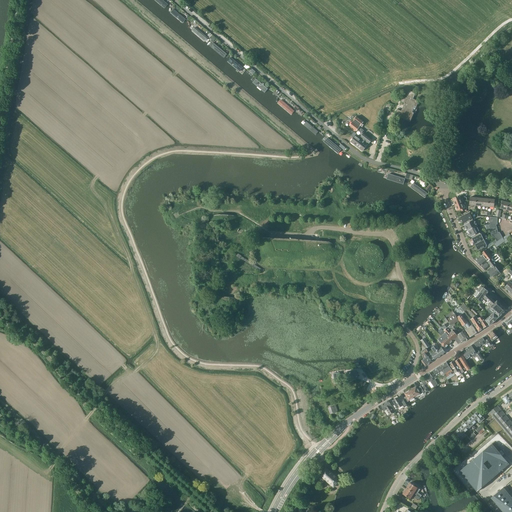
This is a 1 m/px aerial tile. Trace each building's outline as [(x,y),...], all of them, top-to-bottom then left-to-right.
[(153,0),(164,9),(168,5),(162,0),(153,0)] [(170,13),(183,24),(187,20),(174,9),(170,13)] [(191,31),(205,43),(208,39),(195,28),(191,31)] [(209,46),(224,59),(228,56),(213,44),(209,46)] [(226,61),(243,75),(246,71),(230,57),(226,61)] [(253,83),(265,94),(268,89),(256,79),(253,83)] [(395,115),(410,121),(414,113),(412,112),(414,107),(416,107),(419,101),(413,99),(415,93),(410,91),(407,98),(403,96),(401,102),(405,103),(401,111),(398,109),(395,115)] [(278,104),(292,116),(295,112),(281,100),(278,104)] [(353,121),(360,126),(363,122),(356,117),(353,121)] [(362,133),(364,130),(359,127),(360,126),(353,121),(350,125),(357,131),(358,130),(361,133),(362,133)] [(303,125),(316,136),(319,132),(306,122),(303,125)] [(357,147),(362,140),(360,139),(355,135),(356,134),(354,132),(351,135),(354,138),(350,142),(356,146),(357,147)] [(362,140),(357,147),(362,151),(367,145),(366,144),(368,142),(369,143),(372,140),(364,133),(360,139),(362,140)] [(325,143),(337,153),(340,149),(328,139),(325,143)] [(405,179),(388,174),(387,179),(403,184),(405,179)] [(407,184),(424,198),(428,193),(410,180),(407,184)] [(460,196),(453,199),(455,205),(462,202),(467,200),(467,198),(461,195),(460,196)] [(462,202),(455,205),(457,211),(461,209),(462,211),(465,210),(464,208),(465,208),(462,202)] [(471,212),(461,217),(463,223),(468,221),(469,222),(475,219),(475,214),(473,214),(471,212)] [(238,227),(238,215),(214,215),(216,224),(238,227)] [(468,221),(464,223),(465,224),(464,224),(467,231),(468,231),(474,227),(477,226),(478,226),(475,220),(469,222),(468,221)] [(474,227),(468,231),(471,237),(472,237),(472,238),(478,236),(477,234),(478,234),(479,233),(480,232),(477,226),(474,227)] [(500,232),(498,232),(493,235),(497,242),(503,238),(500,232)] [(478,236),(472,238),(475,244),(481,241),(484,240),(481,234),(480,234),(479,233),(478,234),(477,234),(478,236)] [(306,267),(333,266),(343,251),(335,243),(319,241),(262,237),(261,236),(258,236),(258,237),(257,255),(260,263),(279,267),(306,267)] [(478,250),(483,247),(484,248),(487,247),(486,246),(487,246),(487,245),(490,244),(487,238),(484,240),(481,241),(475,244),(478,250)] [(390,253),(383,252),(380,247),(377,244),(373,243),(370,243),(346,250),(344,261),(350,274),(365,282),(374,282),(383,278),(391,271),(395,264),(394,256),(390,253)] [(487,249),(481,253),(482,255),(487,261),(492,258),(487,249)] [(263,271),(264,269),(242,257),(242,256),(235,252),(234,255),(240,259),(241,258),(263,271)] [(482,255),(475,260),(480,266),(482,264),(483,265),(486,262),(487,262),(487,261),(482,255)] [(487,272),(488,272),(493,277),(500,272),(495,266),(497,264),(495,262),(496,262),(494,260),(489,264),(492,268),(487,272)] [(400,300),(401,287),(397,284),(376,283),(370,288),(370,299),(400,300)] [(480,292),(476,297),(481,302),(484,298),(487,294),(489,292),(483,287),(481,286),(479,288),(477,287),(475,289),(480,292)] [(487,294),(484,298),(490,304),(494,300),(487,294)] [(226,297),(221,297),(220,305),(233,306),(233,297),(226,297)] [(492,305),(487,309),(492,314),(494,312),(499,317),(507,310),(497,301),(496,302),(494,300),(490,304),(492,305)] [(477,318),(476,318),(483,328),(489,325),(488,324),(482,316),(474,308),(471,310),(476,315),(477,314),(480,317),(477,318)] [(492,314),(485,320),(488,324),(489,325),(492,323),(496,320),(499,317),(494,312),(492,314)] [(450,322),(449,323),(452,327),(455,325),(454,323),(459,320),(457,317),(455,314),(448,319),(450,322)] [(462,314),(457,317),(459,320),(463,326),(468,322),(462,314)] [(471,319),(471,320),(478,331),(483,328),(476,318),(477,318),(475,316),(471,319)] [(468,322),(463,326),(470,336),(477,332),(472,324),(470,326),(468,322)] [(444,324),(441,327),(444,330),(453,340),(455,339),(458,344),(462,342),(457,335),(450,325),(447,328),(444,324)] [(453,340),(444,330),(439,334),(441,336),(449,344),(453,340)] [(469,338),(464,330),(457,335),(462,342),(462,343),(466,340),(469,338)] [(497,335),(493,330),(488,334),(491,338),(490,338),(491,340),(497,335)] [(449,344),(441,336),(438,340),(438,341),(439,340),(441,342),(440,343),(442,344),(441,345),(443,348),(444,347),(445,348),(449,344)] [(486,342),(483,337),(474,343),(477,348),(486,342)] [(424,338),(421,341),(426,348),(429,346),(424,338)] [(439,349),(436,345),(434,345),(432,346),(432,348),(431,348),(434,352),(431,354),(432,354),(435,359),(445,353),(441,347),(439,349)] [(475,352),(471,345),(462,351),(467,359),(473,355),(474,357),(477,356),(480,360),(483,358),(478,350),(475,352)] [(426,348),(421,352),(424,356),(424,355),(426,358),(422,361),(425,366),(432,361),(429,357),(431,355),(432,354),(431,354),(430,351),(429,352),(426,348)] [(471,368),(463,356),(459,359),(466,370),(466,371),(471,368)] [(459,359),(455,361),(462,373),(466,370),(459,359)] [(455,361),(454,360),(449,363),(455,374),(458,372),(460,374),(462,373),(455,361)] [(446,362),(441,365),(445,370),(443,372),(445,375),(446,377),(453,372),(449,366),(446,362)] [(445,370),(441,365),(436,368),(433,371),(436,376),(440,374),(442,377),(445,375),(443,372),(445,370)] [(345,373),(333,375),(334,380),(335,384),(341,382),(341,380),(346,379),(349,379),(350,379),(355,378),(358,377),(357,371),(355,371),(355,370),(347,371),(347,373),(345,373)] [(420,384),(425,393),(428,391),(426,388),(424,385),(428,383),(427,383),(429,382),(430,381),(434,387),(437,384),(434,379),(429,373),(425,376),(427,379),(426,381),(426,380),(422,383),(420,384)] [(420,386),(417,388),(416,387),(411,390),(415,397),(423,392),(420,386)] [(411,390),(405,393),(407,396),(405,397),(408,402),(415,397),(411,390)] [(511,391),(507,394),(502,397),(507,404),(511,401),(511,400),(511,391)] [(402,395),(393,400),(398,408),(403,405),(404,407),(407,405),(402,395)] [(388,400),(381,405),(384,411),(387,416),(394,412),(391,407),(392,406),(388,400)] [(511,438),(511,422),(498,406),(496,407),(495,407),(492,410),(490,412),(511,438)] [(478,411),(473,416),(477,421),(480,423),(484,418),(478,411)] [(473,416),(466,422),(471,427),(477,421),(473,416)] [(466,422),(459,428),(464,433),(471,427),(466,422)] [(459,428),(455,433),(461,440),(466,435),(464,433),(459,428)] [(477,491),(509,464),(492,444),(460,471),(477,491)] [(320,475),(334,487),(340,480),(326,468),(320,475)] [(410,483),(406,488),(414,493),(418,488),(410,483)] [(503,511),(511,511),(511,497),(504,487),(491,498),(503,511)] [(414,493),(406,488),(403,494),(410,499),(414,493)]
